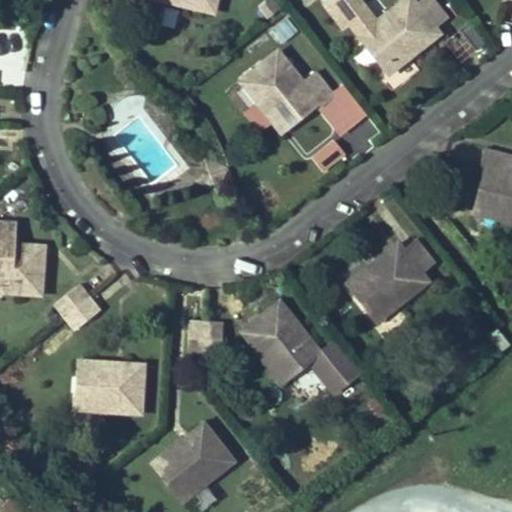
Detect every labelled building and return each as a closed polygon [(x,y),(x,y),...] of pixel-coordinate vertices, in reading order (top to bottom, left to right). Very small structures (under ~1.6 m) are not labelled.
[(215,5),(193,0),(162,0),(213,12),(215,5)] [(358,0),(326,0),(323,3),(343,28),(348,23),(384,68),(436,26),(447,17),(433,0),(418,0),(415,3),(412,0),(402,0),(376,21),(358,0)] [(280,42),(296,33),(287,17),(271,26),(280,42)] [(436,26),(384,68),(388,73),(440,32),(436,26)] [(334,96),(315,72),(302,82),(278,51),(246,76),(287,128),(318,103),(321,107),(334,96)] [(287,128),(246,76),(240,81),(281,132),(287,128)] [(309,157),(323,173),(345,153),(331,137),(309,157)] [(511,223),(511,172),(510,172),(511,164),(511,155),(484,149),(480,166),(484,166),(476,203),(501,210),(499,220),(511,223)] [(216,189),(226,169),(205,159),(195,179),(216,189)] [(499,220),(501,210),(476,203),(473,213),(499,220)] [(41,294),(43,253),(14,251),(15,244),(16,223),(0,221),(0,282),(4,282),(3,292),(41,294)] [(428,281),(422,273),(435,263),(415,239),(403,249),(379,267),(375,261),(346,283),(370,314),(392,297),(398,305),(428,281)] [(379,267),(403,249),(398,243),(375,261),(379,267)] [(43,253),(44,246),(15,244),(14,251),(43,253)] [(64,317),(89,297),(78,284),(54,305),(64,317)] [(74,330),(99,310),(89,297),(64,317),(74,330)] [(376,322),(398,305),(392,297),(370,314),(376,322)] [(320,352),(279,301),(247,326),(288,378),(308,362),(333,393),(360,371),(335,340),(320,352)] [(204,354),(206,322),(189,321),(188,353),(204,354)] [(221,355),(222,323),(206,322),(204,354),(221,355)] [(288,378),(247,326),(242,331),(282,382),(288,378)] [(141,413),(143,372),(113,370),(114,363),(78,361),(76,399),(103,401),(103,410),(141,413)] [(143,372),(143,365),(114,363),(113,370),(143,372)] [(103,410),(103,401),(76,399),(75,409),(103,410)] [(185,446),(208,428),(204,422),(180,441),(185,446)] [(234,460),(208,428),(185,446),(180,441),(152,463),(176,493),(197,476),(204,484),(234,460)] [(182,501),(204,484),(197,476),(176,493),(182,501)] [(194,511),(197,511),(213,500),(203,487),(186,501),(194,511)]
